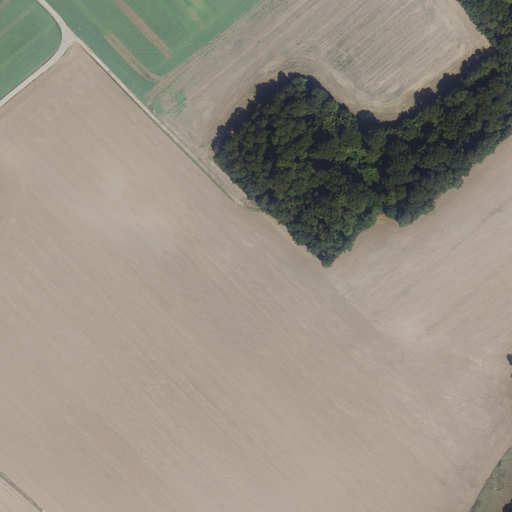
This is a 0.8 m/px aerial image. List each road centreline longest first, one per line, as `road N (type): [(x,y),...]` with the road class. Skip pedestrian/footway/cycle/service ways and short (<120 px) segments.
road 1 (track): [(64,26),(244,206),(262,209),(286,191)]
road 2 (track): [(511,65),(412,132),(311,165),(286,191)]
